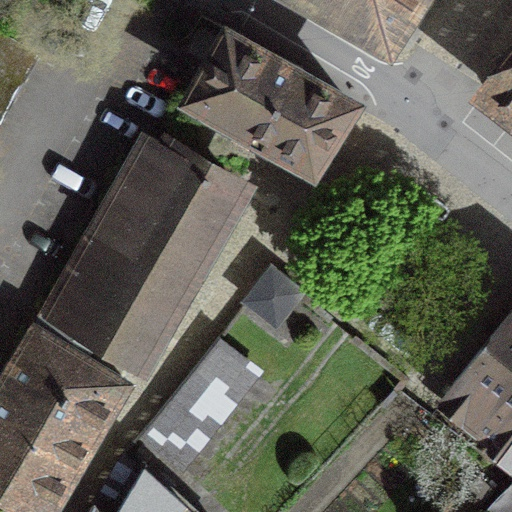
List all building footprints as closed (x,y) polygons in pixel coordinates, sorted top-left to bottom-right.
[(316,0),(389,41),(414,0),(316,0)] [(196,96),(313,161),(349,102),(309,80),(302,66),(244,37),(245,35),(230,27),(222,44),(224,45),(196,96)] [(0,125),(41,52),(0,29),(0,125)] [(489,78),(483,85),(490,91),(492,89),(511,105),(511,51),(490,79),(489,78)] [(140,355),(238,186),(145,133),(50,303),(140,355)] [(247,298),(276,322),(300,291),(271,267),(247,298)] [(447,382),(441,389),(509,443),(511,439),(511,309),(451,385),(447,382)] [(0,489),(38,511),(47,511),(126,381),(64,345),(61,350),(33,334),(0,389),(0,489)] [(144,439),(181,468),(238,398),(201,368),(144,439)] [(198,511),(146,463),(116,511),(100,511),(93,503),(88,511),(198,511)] [(511,511),(511,482),(484,511),(511,511)] [(473,511),(457,497),(442,511),(473,511)]
